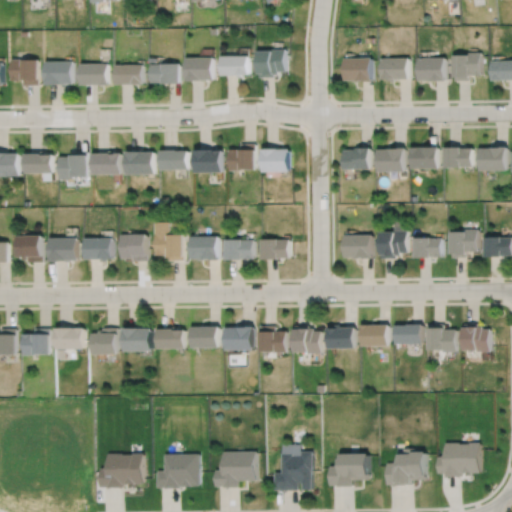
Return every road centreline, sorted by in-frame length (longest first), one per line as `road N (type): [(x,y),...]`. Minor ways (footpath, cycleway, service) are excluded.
road 1 (residential): [(511,111),(0,118)]
road 2 (residential): [(0,294),(511,289)]
road 3 (residential): [(322,0),(319,292)]
